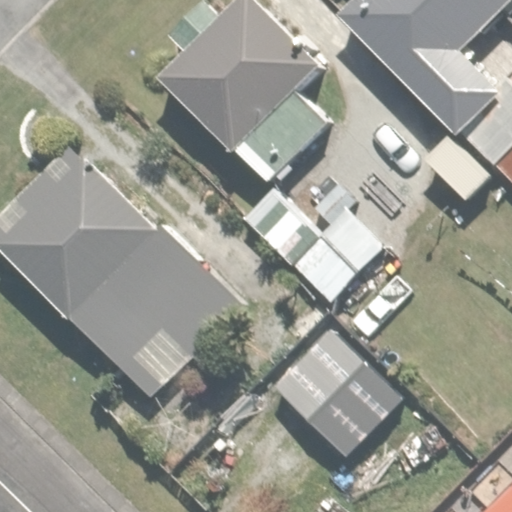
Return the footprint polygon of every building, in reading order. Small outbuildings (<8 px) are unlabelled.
[(326,53),(270,0),(239,0),(170,74),(273,171),(335,105),(304,76),(326,53)] [(511,39),(488,16),(504,0),(342,0),(341,2),(455,120),(511,64),(511,39)] [(511,95),(473,134),(511,173),(511,95)] [(0,217),(9,226),(1,234),(162,398),(280,282),(116,114),(106,124),(97,115),(0,210),(0,217)] [(288,169),(248,209),(335,296),(391,241),(351,201),(336,216),(288,169)] [(308,354),(283,379),(343,439),(398,384),(305,292),(275,322),(308,354)] [(511,511),(511,472),(471,511),(511,511)]
